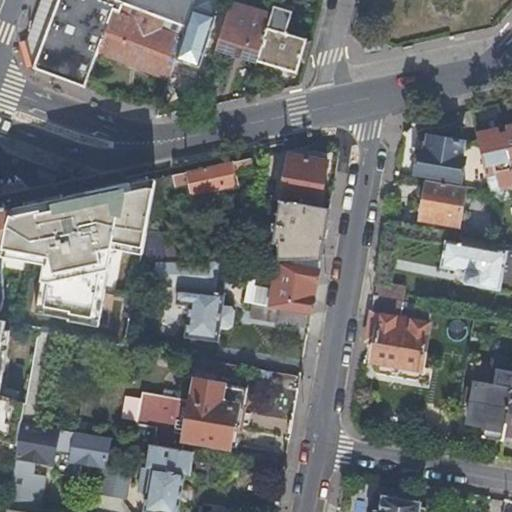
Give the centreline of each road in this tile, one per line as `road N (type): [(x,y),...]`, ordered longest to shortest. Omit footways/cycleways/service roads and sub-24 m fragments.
road 1 (residential): [(320,444),(375,95)]
road 2 (unclassified): [(132,145),(333,104)]
road 3 (residential): [(320,444),(511,477)]
road 4 (unclassified): [(132,145),(111,127),(0,92)]
road 5 (unclassified): [(375,95),(511,66)]
road 6 (unclassified): [(0,124),(97,156),(132,145)]
